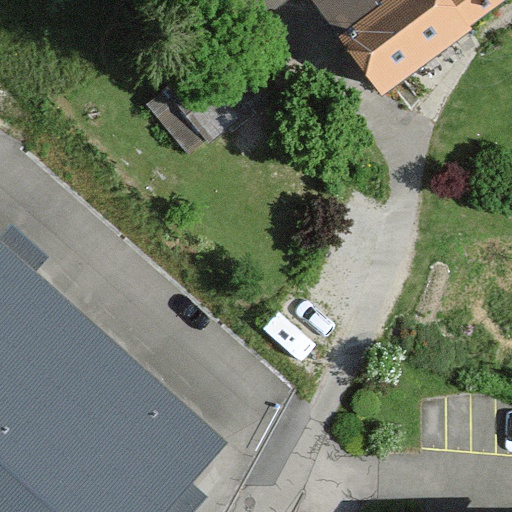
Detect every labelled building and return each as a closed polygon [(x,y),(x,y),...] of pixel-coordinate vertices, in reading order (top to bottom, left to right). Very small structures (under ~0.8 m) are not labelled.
[(212,0),(241,42),(302,0),(212,0)] [(309,0),(349,57),(392,22),(376,0),(309,0)] [(511,0),(422,0),(349,57),(394,113),(511,20),(511,0)] [(376,0),(392,22),(420,0),(376,0)] [(0,244),(0,511),(164,511),(227,440),(0,244)]
